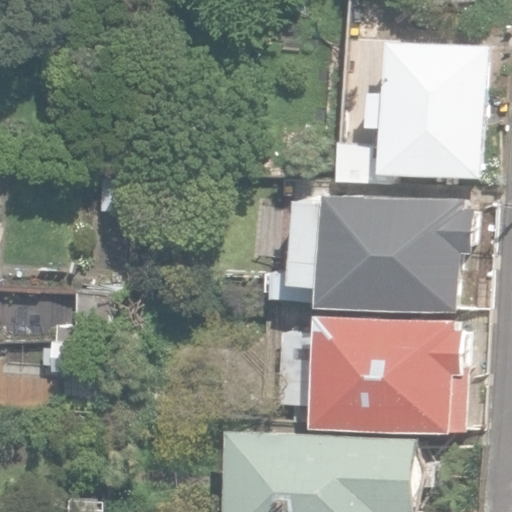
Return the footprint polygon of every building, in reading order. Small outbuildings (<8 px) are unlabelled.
[(394,168),(492,174),(493,134),(500,44),(405,37),(402,88),(384,86),(381,124),(398,125),(394,168)] [(346,179),(390,181),(392,146),(348,144),(346,179)] [(108,208),(134,209),(135,176),(109,175),(108,208)] [(313,194),(308,270),(308,278),(337,282),(337,298),(469,308),(472,273),(482,274),(483,249),(488,205),(477,204),(478,194),(344,186),(342,197),(313,194)] [(133,272),(100,269),(99,287),(132,290),(133,272)] [(308,278),(308,270),(284,269),(282,294),(337,298),(337,282),(308,278)] [(61,335),(120,337),(120,291),(85,290),(84,324),(61,323),(61,335)] [(329,421),(476,429),(480,349),(476,349),(477,324),(468,324),(468,316),(334,309),(329,421)] [(61,372),(122,373),(122,341),(61,340),(61,372)] [(239,511),(414,511),(417,511),(427,511),(433,434),(320,428),(245,424),(239,511)]
